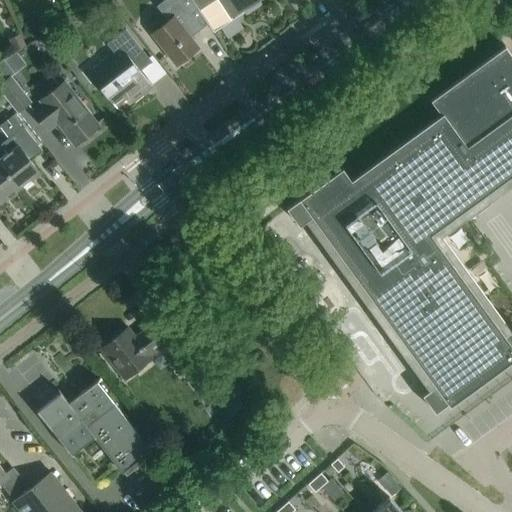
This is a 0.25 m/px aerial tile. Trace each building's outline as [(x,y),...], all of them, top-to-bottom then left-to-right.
[(167,21),(151,33),(176,65),(198,47),(185,30),(191,25),(194,28),(204,20),(190,0),(163,0),(156,6),(167,21)] [(192,0),(213,32),(232,19),(231,17),(242,10),(243,12),(260,1),(259,0),(192,0)] [(140,86),(147,80),(140,70),(151,61),(125,29),(106,43),(117,57),(92,77),(119,111),(119,110),(116,105),(128,96),(132,101),(133,100),(132,99),(144,90),(140,86)] [(342,167),(286,208),(299,225),(311,215),(435,385),(422,394),(435,411),(441,407),(447,402),(450,405),(511,359),(511,328),(504,335),(499,328),(436,242),(435,241),(441,236),(443,239),(443,238),(442,236),(455,226),(456,225),(457,225),(468,216),(470,218),(480,211),(478,209),(486,203),(488,205),(491,203),(489,201),(511,184),(511,55),(510,53),(505,46),(431,100),(441,114),(351,179),(342,167)] [(0,84),(0,89),(17,111),(30,101),(10,76),(0,84)] [(41,103),(32,110),(47,130),(56,122),(74,145),(99,125),(64,81),(39,101),(41,103)] [(7,153),(0,158),(0,164),(19,188),(39,172),(27,155),(37,147),(41,151),(42,150),(23,126),(0,144),(7,153)] [(0,202),(19,188),(0,164),(0,202)] [(100,348),(124,379),(151,357),(150,355),(163,345),(148,326),(135,336),(128,327),(100,348)] [(220,407),(240,391),(207,349),(187,365),(220,407)] [(150,448),(97,381),(101,377),(101,376),(68,402),(57,387),(56,388),(59,393),(38,410),(34,405),(33,406),(75,458),(76,458),(72,453),(94,436),(98,441),(99,440),(95,435),(97,433),(114,454),(112,456),(111,456),(110,457),(122,472),(156,445),(155,444),(150,448)] [(344,466),(337,458),(330,464),(337,472),(344,466)] [(80,511),(49,472),(27,489),(15,473),(0,484),(13,500),(11,501),(19,511),(80,511)] [(327,480),(320,472),(314,478),(321,486),(327,480)] [(321,486),(314,478),(308,484),(315,492),(321,486)] [(412,511),(410,511),(409,511),(407,511),(405,511),(402,511),(389,496),(371,511),(412,511)] [(288,501),(282,506),(286,511),(291,511),(295,509),(288,501)]
